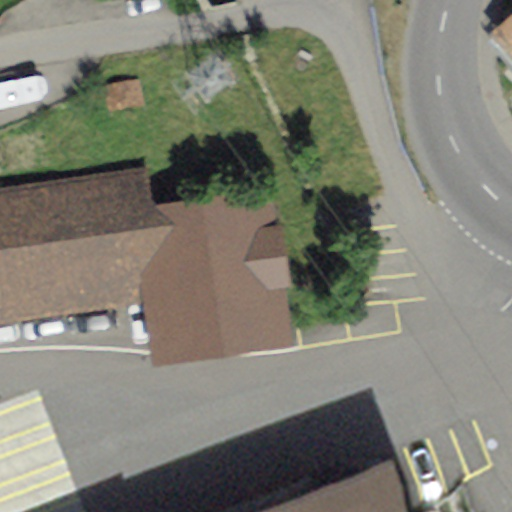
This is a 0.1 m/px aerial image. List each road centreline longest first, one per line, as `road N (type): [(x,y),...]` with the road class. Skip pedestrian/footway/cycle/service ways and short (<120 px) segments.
road 1 (residential): [(511,300),(452,269),(404,197),(353,48),(311,15),(247,17),(0,59)]
road 2 (residential): [(511,300),(445,340),(256,380),(135,378),(0,362)]
road 3 (secondary): [(511,214),(469,175),(438,112),(432,76),(444,0)]
